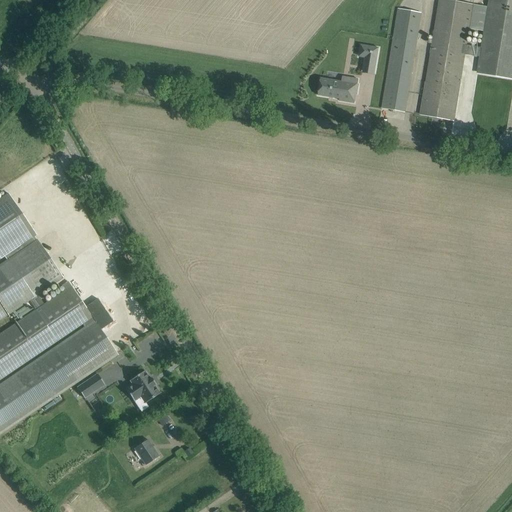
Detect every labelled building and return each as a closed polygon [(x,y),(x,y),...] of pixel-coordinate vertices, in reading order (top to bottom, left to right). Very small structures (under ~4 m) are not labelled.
[(354,0),(352,18),(385,23),(388,0),(354,0)] [(511,0),(489,0),(488,8),(445,0),(440,0),(420,115),(454,121),(465,55),(481,58),(478,73),(511,78),(511,0)] [(399,9),(383,98),(382,108),(405,112),(422,13),(399,9)] [(280,81),(289,94),(362,40),(353,28),(280,81)] [(366,58),(363,76),(375,78),(380,50),(371,48),(369,58),(366,58)] [(319,78),(317,95),(336,99),(336,100),(352,103),(354,95),(355,95),(357,85),(356,84),(357,79),(346,78),(345,82),(319,78)] [(0,259),(4,257),(6,260),(0,264),(0,321),(30,301),(36,310),(0,334),(0,379),(82,324),(84,327),(0,383),(0,435),(109,361),(111,363),(112,362),(113,364),(117,362),(114,358),(118,355),(68,282),(64,285),(67,289),(44,305),(38,295),(63,278),(37,239),(34,237),(36,235),(7,193),(0,198),(0,259)] [(27,311),(24,307),(18,313),(21,317),(27,311)] [(160,393),(154,386),(155,385),(151,378),(150,379),(145,371),(129,381),(132,384),(125,389),(134,402),(141,397),(145,404),(160,393)] [(97,374),(76,387),(84,399),(105,386),(97,374)] [(134,449),(145,465),(159,456),(147,440),(134,449)]
